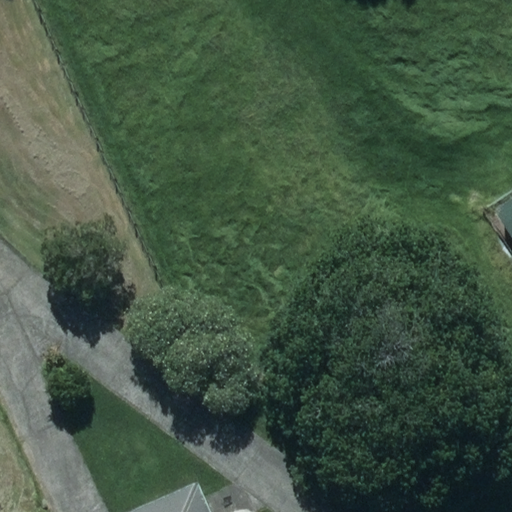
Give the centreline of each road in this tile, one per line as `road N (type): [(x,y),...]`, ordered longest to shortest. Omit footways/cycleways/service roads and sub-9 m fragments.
road 1 (unknown): [(8,209),(136,286),(323,450),(366,511)]
road 2 (unknown): [(21,437),(8,209)]
